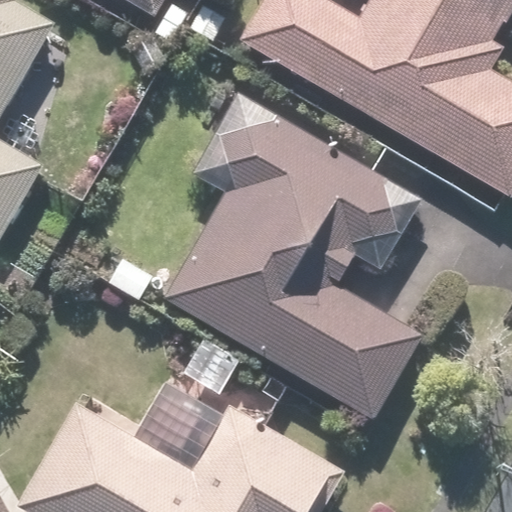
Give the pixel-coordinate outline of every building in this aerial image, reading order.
[(0,145),(0,123),(57,26),(12,0),(0,0),(0,236),(40,168),(0,145)] [(109,0),(150,24),(163,0),(109,0)] [(511,0),(366,0),(353,24),(312,0),(262,0),(233,50),(506,210),(511,198),(511,93),(484,77),(499,52),(490,47),(511,8),(511,0)] [(376,277),(416,207),(233,101),(187,180),(221,200),(160,306),(369,426),(418,341),(332,291),(349,261),(376,277)] [(305,511),(330,470),(166,374),(126,443),(72,411),(12,511),(305,511)]
